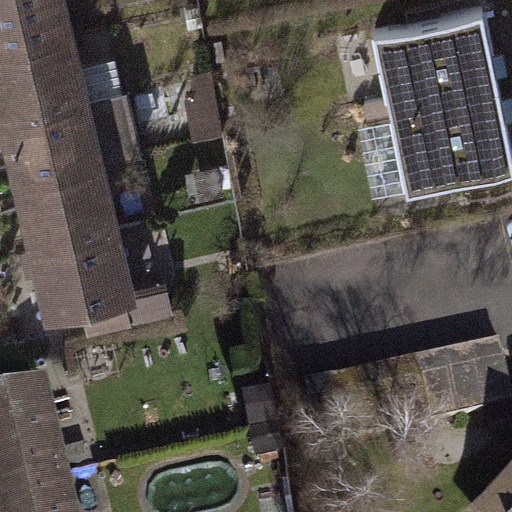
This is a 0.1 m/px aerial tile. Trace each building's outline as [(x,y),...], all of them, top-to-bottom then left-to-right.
[(0,0),(0,52),(76,35),(67,0),(0,0)] [(498,88),(482,10),(374,32),(391,110),(498,88)] [(0,121),(91,100),(76,35),(0,52),(0,121)] [(511,166),(511,154),(498,88),(391,110),(407,188),(511,166)] [(0,126),(14,187),(106,165),(91,100),(0,121),(0,126)] [(29,252),(121,230),(106,165),(14,187),(29,252)] [(44,317),(136,295),(121,230),(29,252),(44,317)] [(511,384),(504,347),(476,353),(488,410),(511,404),(511,384)] [(476,353),(448,359),(460,416),(488,410),(476,353)] [(448,359),(420,365),(432,422),(460,416),(448,359)] [(420,365),(392,371),(404,427),(432,422),(420,365)] [(392,371),(364,376),(375,433),(404,427),(392,371)] [(364,376),(336,382),(348,439),(375,433),(364,376)] [(336,382),(308,389),(320,445),(348,439),(336,382)] [(279,423),(272,387),(243,393),(250,429),(279,423)] [(0,490),(61,476),(40,388),(0,397),(0,490)] [(69,511),(61,476),(0,490),(0,511),(69,511)] [(511,511),(511,486),(480,511),(511,511)]
